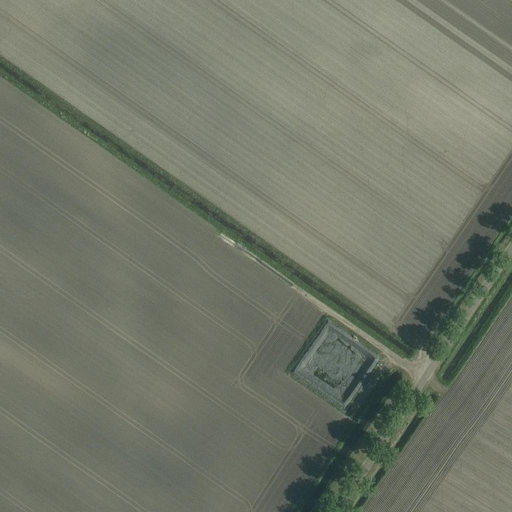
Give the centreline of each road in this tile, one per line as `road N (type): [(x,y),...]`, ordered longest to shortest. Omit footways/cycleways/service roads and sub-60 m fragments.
road 1 (unclassified): [(335,511),(511,246)]
road 2 (track): [(425,375),(222,235)]
